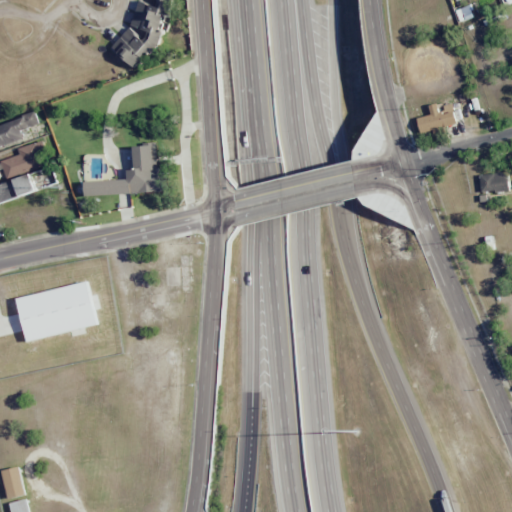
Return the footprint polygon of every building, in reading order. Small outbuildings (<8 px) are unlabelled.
[(159,0),(158,6),(139,1),(132,26),(148,31),(148,37),(141,38),(129,28),(112,48),(133,65),(144,64),(147,54),(152,54),(161,43),(174,1),(173,0),(159,0)] [(454,108),(440,112),(439,107),(431,110),(432,114),(418,118),(423,134),(459,123),(454,108)] [(0,145),(0,147),(25,139),(22,130),(40,125),(36,113),(0,124),(0,145)] [(18,148),(20,155),(1,160),(6,178),(44,168),(40,155),(47,153),(44,141),(18,148)] [(86,196),(164,192),(163,166),(157,167),(156,144),(135,145),(136,169),(128,169),(129,180),(86,181),(86,196)] [(510,191),(508,172),(480,175),(482,193),(510,191)] [(0,203),(35,192),(30,174),(0,183),(0,203)] [(99,325),(89,282),(18,298),(28,341),(99,325)] [(4,470),(8,498),(26,496),(22,467),(4,470)] [(11,502),(12,511),(31,511),(30,499),(11,502)]
